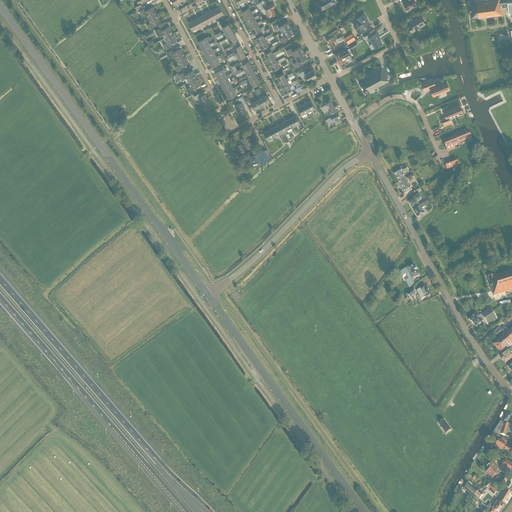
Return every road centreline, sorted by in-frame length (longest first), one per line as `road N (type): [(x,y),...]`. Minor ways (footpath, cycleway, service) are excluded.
road 1 (tertiary): [(207,295),(0,7)]
road 2 (motorway): [(200,511),(0,280)]
road 3 (unclassified): [(511,397),(473,344),(370,153)]
road 4 (motorway): [(0,298),(184,511)]
road 5 (tertiary): [(363,511),(207,295)]
road 6 (tertiary): [(207,295),(370,153)]
road 7 (residential): [(249,121),(230,124),(172,16)]
road 8 (residential): [(329,78),(397,45),(377,0)]
